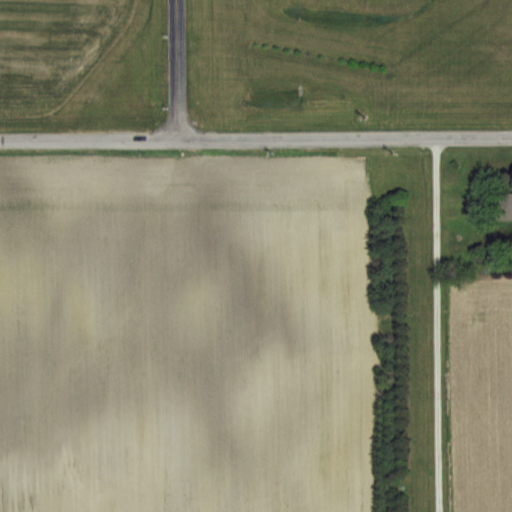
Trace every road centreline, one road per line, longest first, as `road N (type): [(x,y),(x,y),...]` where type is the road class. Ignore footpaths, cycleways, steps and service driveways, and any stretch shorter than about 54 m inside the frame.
road 1 (residential): [(511,137),(0,136)]
road 2 (residential): [(175,0),(176,138)]
